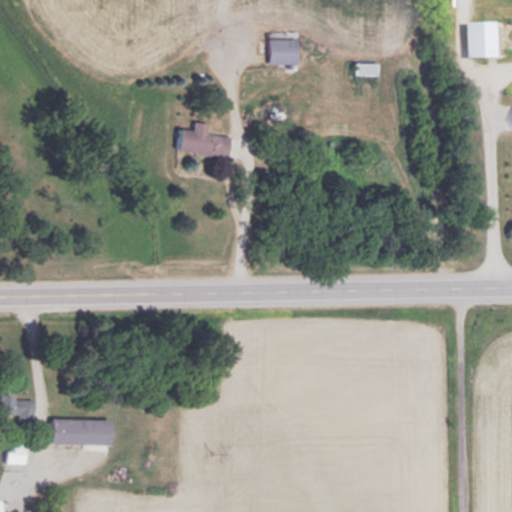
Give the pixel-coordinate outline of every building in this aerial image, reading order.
[(465,20),(465,56),(495,56),(495,20),(465,20)] [(290,38),(261,38),(261,63),(290,63),(290,38)] [(371,62),(347,62),(347,75),(371,75),(371,62)] [(222,156),(223,135),(202,133),(202,123),(186,122),(185,130),(171,129),(169,151),(222,156)] [(0,413),(28,414),(28,395),(0,394),(0,413)] [(105,443),(106,418),(42,417),(42,442),(105,443)] [(0,441),(0,469),(17,469),(17,441),(0,441)]
